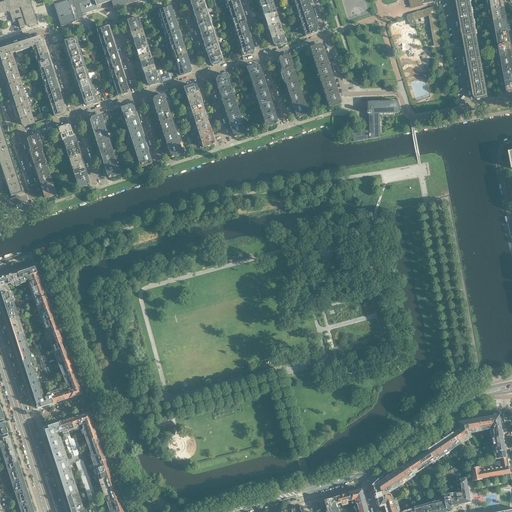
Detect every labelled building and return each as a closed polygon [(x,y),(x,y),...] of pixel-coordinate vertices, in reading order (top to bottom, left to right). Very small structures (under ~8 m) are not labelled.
[(36,22),(31,7),(29,0),(24,0),(6,0),(0,2),(0,13),(9,11),(13,22),(17,21),(20,27),(25,26),(25,25),(26,24),(26,25),(36,22)] [(125,4),(129,3),(129,4),(140,0),(68,0),(54,5),(58,18),(62,17),(64,24),(76,20),(75,17),(98,10),(96,6),(111,1),(114,9),(126,5),(125,4)] [(239,5),(238,3),(237,0),(234,0),(226,3),(228,8),(239,5)] [(309,6),(306,0),(302,0),(295,2),(297,9),(309,6)] [(409,0),(412,8),(419,6),(419,5),(418,5),(417,0),(409,0)] [(470,10),(468,0),(465,0),(457,2),(459,12),(470,10)] [(273,7),(271,1),(260,4),(261,7),(262,7),(262,10),(273,7)] [(204,10),(202,4),(192,7),(193,9),(192,10),(193,13),(194,13),(204,10)] [(241,10),(240,7),(239,7),(239,5),(228,8),(230,14),(240,11),(240,10),(241,10)] [(311,12),(310,9),(309,6),(297,9),(299,16),(311,12)] [(275,12),(273,7),(262,10),(263,13),(264,16),(275,12)] [(436,15),(434,7),(427,9),(407,15),(408,17),(407,17),(408,22),(409,22),(411,26),(416,24),(415,20),(429,16),(434,47),(440,46),(440,45),(441,45),(436,15)] [(172,14),(170,8),(159,11),(159,12),(160,12),(162,16),(161,16),(162,18),(165,16),(172,14)] [(206,16),(204,10),(194,13),(194,14),(195,17),(196,19),(206,16)] [(472,21),(470,10),(459,12),(461,23),(472,21)] [(242,17),(242,15),(241,11),(241,12),(240,11),(230,14),(232,20),(242,17)] [(277,18),(275,12),(264,16),(265,19),(266,22),(277,18)] [(313,19),(311,12),(299,16),(302,23),(313,19)] [(174,19),(174,17),(173,17),(172,14),(165,16),(162,18),(164,22),(163,22),(168,21),(174,19)] [(208,21),(206,16),(196,19),(197,21),(196,21),(197,24),(198,24),(198,25),(208,21)] [(245,22),(244,19),(243,19),(242,17),(232,20),(234,26),(244,23),(244,22),(245,22)] [(139,23),(138,19),(139,19),(138,18),(127,21),(129,27),(136,25),(136,26),(140,25),(139,23)] [(278,24),(277,18),(266,22),(267,25),(267,28),(278,24)] [(176,25),(175,22),(174,19),(168,21),(163,22),(163,23),(164,23),(165,27),(165,29),(176,25)] [(315,26),(313,19),(302,23),(304,29),(315,26)] [(210,27),(208,21),(198,25),(197,26),(199,29),(200,31),(210,27)] [(474,32),(472,21),(461,23),(463,34),(474,32)] [(246,29),(245,27),(246,26),(245,23),(244,23),(234,26),(236,32),(246,29)] [(280,30),(278,24),(267,28),(268,31),(269,30),(270,33),(280,30)] [(142,29),(141,29),(140,25),(136,26),(136,25),(129,27),(130,30),(130,31),(131,33),(137,31),(142,29)] [(178,31),(177,29),(176,25),(165,29),(166,31),(166,30),(168,35),(167,35),(172,34),(172,33),(178,31)] [(315,33),(316,31),(315,28),(316,28),(315,26),(304,29),(306,36),(315,33)] [(212,33),(210,27),(200,31),(200,33),(201,36),(202,36),(212,33)] [(109,34),(108,31),(109,30),(108,28),(107,28),(97,31),(97,32),(98,32),(99,35),(98,35),(98,36),(102,35),(103,36),(109,34)] [(144,36),(143,34),(142,34),(141,30),(142,30),(142,29),(137,31),(131,33),(131,36),(132,36),(133,39),(144,36)] [(248,34),(247,31),(246,29),(236,32),(238,38),(248,34)] [(282,36),(280,30),(270,33),(271,36),(270,36),(271,39),(272,39),(282,36)] [(180,37),(179,34),(178,31),(172,33),(172,34),(167,35),(167,36),(168,36),(169,40),(173,39),(180,37)] [(214,39),(212,33),(202,36),(202,37),(201,37),(202,40),(203,40),(204,42),(214,39)] [(112,39),(111,37),(110,37),(109,34),(103,36),(102,35),(98,36),(99,39),(100,39),(101,42),(100,42),(101,43),(112,39)] [(250,40),(249,38),(250,38),(249,35),(248,35),(248,34),(238,38),(240,44),(250,40)] [(145,42),(144,38),(144,36),(133,39),(134,42),(134,43),(134,45),(141,43),(141,44),(146,42),(145,42)] [(284,43),(282,36),(272,39),(273,44),(276,45),(284,43)] [(43,42),(42,41),(40,41),(39,37),(29,41),(31,47),(32,47),(32,46),(43,42)] [(182,43),(181,40),(180,37),(173,39),(169,40),(170,42),(171,46),(170,46),(171,47),(182,43)] [(476,43),(475,37),(471,37),(471,38),(464,40),(465,45),(476,43)] [(77,44),(75,39),(76,39),(76,38),(65,42),(64,43),(65,46),(66,46),(67,48),(77,44)] [(113,45),(112,42),(112,39),(101,43),(101,44),(102,43),(103,47),(102,48),(106,47),(106,48),(113,45)] [(216,45),(214,39),(204,42),(204,44),(204,45),(205,48),(216,45)] [(252,45),(251,42),(250,40),(240,44),(241,49),(240,50),(252,46),(252,45)] [(31,47),(29,41),(20,44),(22,50),(31,47)] [(45,48),(44,46),(44,45),(43,43),(43,42),(32,46),(34,52),(45,48)] [(147,47),(145,43),(146,43),(146,42),(141,44),(141,43),(134,45),(135,48),(136,48),(137,51),(144,49),(143,48),(147,47)] [(183,49),(182,46),(183,45),(182,43),(171,47),(172,47),(173,51),(172,51),(173,53),(177,52),(177,51),(183,49)] [(478,54),(476,43),(465,45),(467,56),(478,54)] [(22,50),(20,44),(10,47),(12,53),(22,50)] [(78,50),(77,44),(67,48),(67,50),(68,53),(80,50),(80,49),(78,50)] [(117,57),(116,54),(114,49),(114,48),(113,45),(106,48),(106,47),(102,48),(103,50),(104,50),(105,54),(104,54),(105,55),(107,59),(106,59),(110,58),(110,59),(117,57)] [(218,51),(216,45),(205,48),(206,49),(205,49),(206,52),(207,52),(207,54),(218,51)] [(322,51),(322,49),(321,46),(319,45),(310,48),(312,55),(323,51),(322,51)] [(252,53),(253,51),(253,50),(252,46),(240,50),(242,56),(252,53)] [(12,53),(10,47),(0,49),(0,50),(1,54),(0,54),(0,56),(11,53),(12,53)] [(149,53),(147,49),(148,49),(147,47),(143,48),(144,49),(137,51),(138,54),(137,54),(138,57),(150,53),(149,53)] [(47,54),(46,51),(45,51),(45,48),(34,52),(36,58),(47,54)] [(186,55),(185,52),(184,52),(183,49),(177,51),(177,52),(173,53),(174,53),(175,57),(174,57),(174,58),(179,56),(179,57),(186,55)] [(81,56),(79,51),(80,50),(68,53),(69,54),(68,54),(69,57),(70,57),(70,59),(81,56)] [(219,57),(218,51),(207,54),(208,56),(207,56),(208,60),(209,59),(209,60),(220,56),(219,57)] [(327,64),(323,51),(312,55),(316,68),(327,64)] [(12,59),(11,53),(0,56),(1,59),(2,62),(12,59)] [(150,58),(149,54),(150,54),(150,53),(138,57),(139,59),(140,59),(141,63),(147,60),(148,61),(151,60),(151,58),(150,58)] [(49,63),(47,57),(48,57),(47,54),(36,58),(40,69),(51,66),(50,63),(49,63)] [(480,65),(478,54),(467,56),(469,67),(480,65)] [(187,61),(186,57),(187,57),(186,55),(179,57),(179,56),(174,58),(175,58),(176,62),(177,64),(187,61)] [(292,67),(288,55),(280,58),(279,59),(282,70),(281,70),(292,67)] [(82,61),(81,56),(70,59),(71,61),(70,62),(71,65),(72,65),(83,62),(83,61),(82,61)] [(222,62),(220,56),(209,60),(210,64),(211,64),(212,65),(213,65),(222,62)] [(119,63),(118,60),(117,57),(110,59),(110,58),(106,59),(107,62),(108,61),(109,65),(108,66),(119,63)] [(15,66),(12,59),(2,62),(3,63),(2,63),(3,66),(4,68),(10,66),(11,67),(15,66)] [(153,64),(152,64),(151,60),(148,61),(147,60),(141,63),(142,66),(141,66),(142,69),(148,67),(148,66),(153,64)] [(189,66),(189,64),(188,64),(187,61),(177,64),(177,66),(178,65),(179,69),(178,70),(182,69),(182,68),(189,66)] [(511,67),(511,61),(502,63),(503,69),(511,67)] [(84,68),(83,62),(84,62),(83,62),(72,65),(72,66),(73,69),(74,71),(84,68)] [(120,69),(119,66),(120,65),(119,63),(108,66),(108,67),(109,66),(110,71),(114,70),(114,71),(120,69)] [(155,71),(154,69),(152,65),(153,65),(153,64),(148,66),(148,67),(142,69),(143,71),(144,74),(155,71)] [(332,77),(327,64),(316,68),(320,81),(332,77)] [(260,71),(259,70),(260,69),(259,69),(258,67),(258,66),(256,65),(247,68),(249,74),(260,71)] [(482,76),(480,65),(469,67),(471,78),(482,76)] [(16,71),(15,66),(11,67),(10,66),(4,68),(5,71),(4,71),(5,73),(6,73),(6,74),(16,71)] [(53,75),(51,69),(52,69),(51,66),(40,69),(44,81),(55,77),(54,74),(53,75)] [(189,73),(190,71),(189,66),(182,68),(182,69),(178,70),(178,71),(179,70),(181,76),(189,73)] [(293,72),(291,67),(292,67),(281,70),(283,76),(289,74),(289,73),(293,72)] [(511,73),(511,67),(503,69),(504,75),(511,73)] [(86,73),(84,68),(74,71),(75,73),(74,73),(75,77),(76,76),(76,77),(87,73),(86,73)] [(123,74),(122,72),(121,72),(120,69),(114,71),(114,70),(110,71),(110,73),(111,73),(112,77),(112,78),(123,74)] [(18,75),(16,71),(6,74),(6,75),(7,77),(8,80),(14,78),(14,77),(18,75)] [(156,77),(155,73),(155,71),(144,74),(145,77),(145,78),(146,80),(153,78),(157,77),(157,76),(156,77)] [(262,75),(261,73),(260,73),(260,71),(249,74),(249,77),(250,76),(251,80),(262,76),(261,76),(262,75)] [(295,79),(293,72),(289,73),(289,74),(283,76),(285,82),(295,79)] [(88,79),(86,74),(87,74),(87,73),(76,77),(76,78),(77,81),(78,83),(88,79)] [(124,80),(123,77),(124,77),(123,74),(112,78),(113,78),(114,82),(113,82),(113,83),(117,81),(118,82),(124,80)] [(20,82),(18,76),(18,75),(14,77),(14,78),(8,80),(9,82),(8,82),(9,85),(10,85),(10,86),(20,82)] [(228,81),(226,75),(217,78),(216,80),(216,81),(216,82),(216,83),(217,83),(217,84),(228,81)] [(263,82),(263,80),(263,79),(262,77),(262,76),(251,80),(253,83),(252,84),(252,86),(263,82)] [(484,86),(482,76),(471,78),(473,88),(484,86)] [(57,86),(55,80),(55,77),(44,81),(47,93),(58,89),(57,86)] [(158,83),(156,78),(157,77),(153,78),(146,80),(148,84),(150,86),(158,83)] [(336,90),(332,77),(320,81),(324,94),(336,90)] [(90,85),(88,79),(78,83),(79,85),(78,85),(79,88),(80,88),(80,89),(91,85),(91,84),(90,85)] [(297,84),(295,79),(285,82),(287,88),(293,86),(293,85),(297,84)] [(126,86),(126,83),(125,83),(124,80),(118,82),(117,81),(113,83),(114,85),(115,84),(116,88),(115,89),(126,86)] [(229,87),(228,84),(229,83),(228,81),(217,84),(218,87),(217,87),(218,89),(219,90),(218,90),(229,87)] [(22,89),(20,82),(10,86),(9,86),(10,89),(11,89),(12,91),(18,89),(18,90),(22,89)] [(266,87),(265,85),(264,85),(263,82),(252,86),(253,88),(254,88),(255,92),(266,88),(265,88),(266,87)] [(299,90),(297,84),(293,85),(293,86),(287,88),(289,94),(299,90)] [(92,91),(90,86),(91,86),(91,85),(80,89),(79,89),(80,93),(81,92),(82,95),(92,91)] [(197,91),(196,90),(197,89),(196,89),(196,87),(195,87),(193,85),(193,86),(184,88),(186,95),(197,91)] [(126,91),(127,91),(126,86),(115,89),(117,94),(118,94),(119,96),(126,93),(126,91)] [(486,95),(484,86),(473,88),(474,95),(474,96),(474,97),(475,97),(475,98),(476,98),(476,99),(477,99),(487,97),(487,95),(486,95)] [(232,93),(231,90),(230,91),(229,87),(218,90),(219,91),(219,94),(220,94),(221,96),(232,93)] [(267,94),(266,92),(267,91),(266,89),(265,89),(266,88),(255,92),(256,95),(255,95),(256,98),(267,94)] [(24,94),(22,89),(18,90),(18,89),(12,91),(12,94),(13,97),(14,97),(24,94)] [(61,98),(59,92),(58,89),(47,93),(51,104),(62,101),(61,98)] [(301,95),(299,90),(289,94),(291,100),(297,98),(297,97),(301,95)] [(340,103),(336,90),(324,94),(329,107),(340,103)] [(94,96),(92,91),(82,95),(82,97),(83,100),(95,97),(95,96),(94,96)] [(199,96),(198,94),(198,93),(197,91),(186,95),(187,97),(189,100),(199,97),(199,96)] [(233,99),(232,95),(233,95),(232,93),(221,96),(222,98),(221,99),(222,101),(223,102),(222,102),(233,99)] [(25,99),(24,94),(14,97),(14,98),(13,98),(14,101),(15,100),(15,103),(21,101),(21,100),(25,99)] [(269,99),(269,97),(268,96),(267,94),(256,98),(257,100),(258,100),(259,103),(270,100),(269,100),(269,99)] [(165,101),(163,95),(154,98),(153,100),(153,101),(153,103),(154,104),(154,105),(165,101)] [(303,102),(301,95),(297,97),(297,98),(291,100),(292,105),(303,102)] [(97,103),(95,97),(83,100),(85,104),(85,105),(87,106),(88,106),(97,103)] [(199,97),(189,100),(190,104),(189,104),(190,106),(201,103),(200,100),(200,98),(199,97)] [(27,105),(25,100),(25,99),(21,100),(21,101),(15,103),(16,105),(16,106),(16,108),(17,108),(17,109),(27,105)] [(236,104),(235,102),(234,102),(233,99),(222,102),(223,102),(223,103),(222,103),(223,105),(224,106),(225,108),(236,104)] [(271,106),(270,104),(271,103),(270,101),(269,101),(269,100),(270,100),(259,103),(260,107),(259,107),(260,109),(271,106)] [(65,111),(62,104),(63,104),(62,101),(51,104),(55,116),(64,113),(64,112),(65,111)] [(166,107),(165,104),(166,104),(165,101),(154,105),(155,107),(155,108),(155,110),(156,110),(156,111),(166,107)] [(304,107),(303,102),(292,105),(294,111),(301,109),(300,108),(304,107)] [(380,137),(379,114),(395,113),(397,113),(400,112),(398,102),(394,102),(368,102),(369,111),(368,111),(368,114),(369,114),(370,130),(352,134),(354,142),(370,139),(380,137)] [(203,107),(202,105),(201,105),(201,103),(190,106),(190,109),(191,108),(192,112),(203,108),(202,108),(203,107)] [(237,111),(235,107),(236,107),(236,104),(225,108),(225,110),(225,111),(226,113),(226,114),(237,111)] [(29,111),(27,105),(17,109),(17,110),(18,112),(19,115),(29,111)] [(134,111),(134,110),(134,109),(133,109),(133,107),(132,107),(131,106),(130,106),(121,109),(123,115),(134,111)] [(273,110),(272,108),(271,106),(260,109),(261,112),(262,112),(263,115),(273,112),(273,111),(273,110)] [(169,113),(168,110),(167,111),(166,107),(156,111),(156,112),(156,114),(157,114),(158,116),(169,113)] [(307,114),(304,107),(300,108),(301,109),(294,111),(296,117),(307,114)] [(204,114),(204,112),(204,111),(203,109),(203,108),(192,112),(193,115),(193,116),(193,118),(204,114)] [(31,117),(29,111),(19,115),(20,117),(19,117),(20,120),(21,120),(31,117)] [(136,116),(135,114),(135,113),(134,111),(123,115),(124,117),(125,117),(126,120),(136,117),(136,116)] [(239,116),(239,114),(238,114),(237,111),(226,114),(227,114),(226,115),(227,117),(228,117),(228,120),(239,116)] [(275,118),(274,115),(274,113),(273,112),(263,115),(264,118),(263,119),(264,121),(275,118)] [(170,119),(169,116),(170,115),(169,113),(158,116),(159,119),(158,119),(159,121),(160,122),(159,122),(170,119)] [(207,119),(206,117),(205,117),(204,114),(193,118),(194,120),(195,120),(196,123),(207,120),(206,120),(207,119)] [(103,121),(101,115),(92,118),(91,118),(90,120),(90,121),(91,123),(90,123),(91,124),(91,125),(103,121)] [(240,122),(239,119),(240,119),(239,116),(228,120),(229,122),(229,123),(229,125),(230,125),(230,126),(240,122)] [(33,123),(31,117),(21,120),(21,121),(21,124),(22,124),(23,125),(24,126),(33,123)] [(138,123),(137,121),(137,120),(137,118),(136,118),(136,117),(126,120),(127,124),(126,124),(127,126),(138,123)] [(277,124),(276,122),(277,122),(276,120),(275,120),(275,118),(264,121),(264,122),(265,121),(266,124),(265,124),(266,127),(277,124)] [(173,125),(172,122),(171,122),(170,119),(159,122),(160,123),(160,125),(161,126),(162,128),(173,125)] [(208,126),(207,124),(208,123),(207,121),(206,121),(207,120),(196,123),(197,127),(196,127),(197,130),(208,126)] [(103,127),(102,124),(103,124),(102,121),(103,121),(91,125),(92,127),(92,128),(92,130),(93,130),(93,131),(103,127)] [(243,128),(242,125),(241,126),(240,122),(230,126),(230,127),(231,129),(232,131),(243,128)] [(0,199),(22,193),(0,123),(0,199)] [(140,127),(139,125),(138,123),(127,126),(128,129),(130,132),(140,129),(140,128),(139,128),(140,127)] [(174,131),(173,127),(173,125),(162,128),(162,130),(162,131),(163,133),(163,134),(174,131)] [(73,137),(71,132),(69,127),(68,126),(59,129),(62,140),(74,137),(73,137)] [(210,131),(210,129),(209,128),(208,126),(197,130),(198,132),(199,132),(200,135),(210,132),(210,131)] [(106,133),(105,131),(103,127),(93,131),(93,132),(94,134),(95,137),(106,133)] [(245,134),(244,131),(243,131),(242,129),(243,128),(232,131),(233,134),(232,134),(233,136),(234,136),(234,137),(245,134)] [(142,135),(141,132),(141,130),(140,129),(130,132),(131,135),(130,136),(131,138),(142,135)] [(176,136),(176,134),(175,134),(174,131),(163,134),(164,134),(163,135),(164,137),(165,137),(166,140),(176,136)] [(212,138),(211,135),(212,135),(211,133),(210,133),(210,132),(200,135),(201,139),(200,139),(201,141),(212,138)] [(107,139),(106,136),(107,135),(106,133),(95,137),(96,139),(95,140),(96,142),(97,142),(97,143),(107,139)] [(144,139),(143,137),(142,137),(142,135),(131,138),(131,140),(132,140),(133,144),(144,140),(143,140),(144,139)] [(41,147),(37,136),(28,138),(27,140),(31,151),(30,151),(41,147)] [(178,142),(176,139),(177,139),(176,136),(166,140),(166,142),(166,143),(166,145),(167,145),(167,146),(178,142)] [(76,143),(74,137),(62,140),(63,141),(65,145),(69,144),(69,145),(76,143)] [(214,144),(213,142),(214,142),(213,140),(212,138),(201,141),(201,142),(202,142),(203,144),(202,145),(203,148),(214,144)] [(110,145),(109,142),(108,143),(107,139),(97,143),(97,144),(97,146),(98,146),(99,148),(110,145)] [(145,146),(145,144),(145,143),(144,141),(144,140),(133,144),(134,147),(134,150),(145,146)] [(180,148),(179,146),(178,142),(167,146),(168,146),(167,147),(168,149),(169,149),(169,151),(180,148)] [(77,149),(76,143),(69,145),(69,144),(65,145),(67,152),(77,149)] [(111,151),(110,147),(111,147),(110,145),(99,148),(100,151),(99,151),(100,153),(101,154),(100,154),(111,151)] [(147,151),(147,149),(146,149),(145,146),(134,150),(135,152),(136,152),(137,155),(148,152),(147,152),(147,151)] [(42,153),(40,148),(41,148),(41,147),(30,151),(32,157),(38,155),(38,154),(42,153)] [(182,154),(181,151),(180,151),(180,149),(180,148),(169,151),(170,154),(170,156),(171,156),(171,158),(182,154)] [(79,155),(77,149),(67,152),(69,157),(73,156),(73,157),(79,155)] [(114,156),(113,154),(112,154),(111,151),(100,154),(101,155),(101,157),(102,158),(103,160),(114,156)] [(149,158),(148,156),(149,155),(148,153),(147,153),(148,152),(137,155),(138,159),(137,159),(138,161),(149,158)] [(44,159),(42,153),(38,154),(38,155),(32,157),(34,163),(44,159)] [(81,160),(79,155),(73,157),(73,156),(69,157),(71,164),(81,160)] [(115,163),(114,159),(114,156),(103,160),(103,162),(103,163),(104,165),(104,166),(115,163)] [(151,164),(151,163),(151,162),(151,161),(150,160),(149,158),(138,161),(138,162),(139,162),(140,164),(139,165),(140,168),(151,164)] [(45,164),(44,159),(34,163),(35,169),(42,167),(42,166),(45,164)] [(83,166),(81,160),(71,164),(73,169),(76,167),(77,168),(83,166)] [(117,168),(117,166),(116,166),(115,163),(104,166),(105,166),(104,167),(105,169),(106,169),(106,172),(117,168)] [(48,171),(45,164),(42,166),(42,167),(35,169),(37,175),(48,171)] [(85,172),(83,166),(77,168),(76,167),(73,169),(75,175),(85,172)] [(120,174),(119,171),(118,172),(117,169),(118,169),(117,168),(106,172),(107,174),(107,175),(107,176),(108,176),(108,178),(120,174)] [(49,176),(48,171),(37,175),(39,180),(46,178),(45,177),(49,176)] [(87,178),(85,172),(75,175),(76,180),(80,179),(80,180),(87,178)] [(51,183),(49,176),(45,177),(46,178),(39,180),(41,186),(51,183)] [(89,184),(87,178),(80,180),(80,179),(76,180),(79,187),(89,184)] [(53,188),(51,183),(41,186),(43,192),(49,190),(49,189),(53,188)] [(55,195),(53,188),(49,189),(49,190),(43,192),(45,198),(55,195)] [(36,273),(34,267),(23,271),(25,277),(36,273)] [(26,280),(25,277),(23,271),(17,273),(17,274),(20,283),(21,283),(26,281),(26,280)] [(39,279),(36,273),(25,277),(26,280),(28,280),(29,282),(39,279)] [(17,274),(15,275),(15,274),(12,275),(15,286),(20,284),(21,283),(20,283),(17,274)] [(15,286),(12,275),(6,276),(8,284),(10,284),(11,285),(13,286),(15,286)] [(8,284),(6,276),(0,278),(0,285),(6,284),(6,285),(8,284)] [(41,285),(39,279),(29,282),(29,283),(31,288),(41,285)] [(9,292),(6,285),(6,284),(0,285),(0,291),(1,295),(9,292)] [(43,290),(41,285),(31,288),(33,294),(43,290)] [(45,296),(43,290),(33,294),(35,300),(45,296)] [(11,298),(9,292),(1,295),(4,303),(13,300),(12,298),(11,298)] [(47,302),(45,296),(35,300),(37,305),(47,302)] [(14,309),(12,303),(13,302),(13,300),(4,303),(6,311),(14,309)] [(49,307),(47,302),(37,305),(39,311),(49,307)] [(51,313),(49,307),(39,311),(41,317),(51,313)] [(16,314),(14,309),(6,311),(9,319),(18,316),(17,314),(16,314)] [(53,319),(51,313),(41,317),(44,323),(53,319)] [(19,325),(17,319),(19,319),(18,316),(9,319),(11,327),(19,325)] [(56,325),(53,319),(44,323),(46,328),(56,325)] [(21,331),(19,325),(11,327),(14,336),(23,333),(22,331),(21,331)] [(58,330),(56,325),(46,328),(48,334),(58,330)] [(60,336),(58,330),(48,334),(50,340),(60,336)] [(25,341),(23,336),(24,335),(23,333),(14,336),(17,344),(25,341)] [(62,342),(61,338),(60,336),(50,340),(52,346),(62,342)] [(41,343),(40,341),(39,338),(35,339),(33,340),(34,342),(35,347),(41,363),(43,372),(46,380),(51,379),(53,378),(51,372),(50,369),(49,366),(58,363),(68,359),(66,353),(56,357),(47,361),(46,358),(45,355),(43,349),(42,346),(41,343)] [(26,347),(25,341),(17,344),(19,352),(28,349),(28,347),(26,347)] [(64,348),(62,342),(52,346),(54,351),(64,348)] [(66,353),(64,348),(54,351),(56,357),(66,353)] [(30,358),(28,352),(29,352),(28,349),(19,352),(22,360),(30,358)] [(32,364),(30,358),(22,360),(25,369),(34,366),(33,363),(32,364)] [(71,365),(68,359),(58,363),(61,369),(71,365)] [(73,371),(71,365),(61,369),(63,374),(73,371)] [(35,374),(33,368),(34,368),(34,366),(25,369),(27,377),(35,374)] [(75,376),(73,371),(63,374),(65,380),(75,376)] [(37,380),(35,374),(27,377),(30,385),(39,382),(38,380),(37,380)] [(77,382),(75,376),(65,380),(67,385),(68,386),(68,385),(77,382)] [(40,391),(38,385),(40,384),(39,382),(30,385),(33,393),(40,391)] [(79,388),(77,382),(68,385),(68,386),(69,388),(67,389),(68,392),(79,388)] [(70,398),(68,392),(67,389),(66,388),(65,389),(65,388),(61,389),(64,400),(70,398)] [(81,394),(79,388),(68,392),(70,398),(81,394)] [(64,400),(61,389),(55,391),(58,401),(64,400)] [(43,399),(43,398),(40,391),(33,393),(35,401),(43,399)] [(55,391),(49,393),(53,403),(58,401),(55,391)] [(53,403),(49,393),(49,392),(47,393),(46,396),(46,397),(44,398),(47,405),(53,403)] [(47,405),(44,398),(43,398),(43,399),(35,401),(37,408),(47,405)] [(163,405),(156,407),(160,423),(167,421),(163,405)] [(502,427),(499,414),(498,412),(497,411),(495,411),(493,412),(492,413),(492,415),(493,417),(486,418),(488,429),(489,428),(491,428),(492,430),(492,431),(502,429),(501,427),(502,427)] [(90,419),(88,413),(76,417),(78,423),(90,419)] [(78,423),(76,417),(70,418),(74,429),(77,427),(78,427),(79,426),(78,423)] [(74,429),(70,418),(65,420),(68,430),(74,429)] [(488,429),(486,418),(480,419),(482,430),(486,429),(486,430),(488,430),(489,429),(489,428),(488,429)] [(92,425),(90,419),(78,423),(79,426),(79,425),(80,425),(82,428),(81,429),(92,425)] [(482,430),(480,419),(474,420),(475,427),(474,427),(475,431),(475,432),(478,432),(477,431),(482,430)] [(78,443),(77,441),(76,437),(71,439),(68,430),(65,420),(59,422),(62,432),(70,458),(66,459),(55,462),(57,468),(68,465),(74,462),(76,466),(76,468),(77,470),(79,478),(80,480),(82,485),(83,487),(84,491),(87,496),(89,502),(92,511),(96,511),(97,511),(101,510),(100,507),(100,505),(98,500),(97,498),(96,494),(94,488),(92,483),(88,471),(84,460),(82,454),(81,453),(80,450),(80,449),(78,443)] [(468,434),(467,430),(470,430),(468,421),(460,423),(461,429),(460,431),(462,435),(463,435),(466,440),(470,437),(471,438),(473,437),(470,434),(468,434)] [(62,432),(59,422),(53,424),(55,431),(56,433),(58,432),(59,433),(62,432)] [(55,431),(53,424),(43,427),(46,434),(55,431)] [(94,431),(92,425),(81,429),(83,434),(94,431)] [(503,436),(502,429),(492,431),(492,430),(491,430),(491,431),(491,435),(492,435),(493,438),(503,436)] [(58,436),(57,435),(57,434),(56,433),(55,431),(46,434),(47,440),(58,436)] [(96,436),(94,431),(83,434),(86,440),(96,436)] [(466,440),(463,435),(462,435),(460,431),(455,434),(461,443),(465,441),(465,442),(467,440),(466,440)] [(0,442),(10,439),(9,436),(9,435),(8,436),(8,434),(0,436),(0,442)] [(461,443),(455,434),(450,437),(456,446),(461,443)] [(60,442),(58,437),(58,436),(47,440),(49,445),(60,442)] [(98,442),(96,436),(86,440),(88,446),(98,442)] [(504,443),(503,436),(493,438),(493,441),(492,441),(493,445),(504,443)] [(456,446),(450,437),(445,441),(451,451),(453,449),(452,448),(456,446)] [(12,445),(12,442),(10,439),(0,442),(0,444),(1,448),(12,445)] [(451,451),(445,441),(439,444),(445,453),(449,451),(449,452),(451,451)] [(62,448),(60,442),(49,445),(51,451),(62,448)] [(100,448),(98,442),(88,446),(90,452),(100,448)] [(506,450),(504,443),(493,445),(494,449),(495,449),(495,452),(506,450)] [(445,453),(439,444),(434,448),(441,458),(443,456),(442,455),(445,453)] [(14,450),(13,447),(12,445),(1,448),(3,454),(14,450)] [(64,453),(62,448),(51,451),(53,457),(64,453)] [(102,453),(100,448),(90,452),(92,457),(102,453)] [(441,458),(434,448),(429,451),(435,460),(438,458),(439,459),(441,458)] [(16,456),(15,454),(14,450),(3,454),(5,460),(16,456)] [(507,458),(506,455),(506,450),(495,452),(491,453),(493,460),(502,459),(507,458)] [(435,460),(429,451),(424,454),(430,464),(432,463),(431,462),(435,460)] [(66,459),(64,453),(53,457),(55,462),(66,459)] [(104,459),(102,453),(92,457),(91,458),(93,463),(104,459)] [(430,464),(424,454),(418,458),(424,467),(428,465),(430,464)] [(480,462),(479,455),(476,456),(471,457),(471,458),(472,464),(480,462)] [(18,462),(17,458),(16,456),(5,460),(7,465),(18,462)] [(424,467),(418,458),(413,461),(420,471),(422,470),(421,469),(424,467)] [(507,458),(502,459),(502,461),(480,465),(480,467),(471,468),(473,481),(483,479),(482,478),(506,474),(508,484),(508,485),(509,485),(509,486),(510,486),(511,486),(511,485),(511,484),(510,473),(507,458)] [(106,465),(104,459),(93,463),(95,469),(106,465)] [(420,471),(413,461),(408,465),(414,474),(417,471),(418,472),(420,471)] [(20,468),(19,465),(18,462),(7,465),(9,471),(20,468)] [(69,470),(68,465),(57,468),(58,474),(69,470)] [(108,470),(107,468),(106,465),(95,469),(97,475),(108,470)] [(414,474),(408,465),(398,472),(404,481),(408,478),(408,479),(410,478),(410,477),(414,474)] [(471,502),(467,482),(464,467),(453,473),(454,481),(455,485),(457,493),(459,504),(471,502)] [(22,473),(20,470),(20,468),(9,471),(11,477),(22,473)] [(71,476),(69,470),(58,474),(60,480),(71,476)] [(110,476),(108,470),(97,475),(99,480),(110,476)] [(404,481),(398,472),(387,479),(393,487),(393,488),(397,485),(398,486),(400,485),(399,484),(404,481)] [(23,479),(23,477),(22,473),(11,477),(12,483),(23,479)] [(73,482),(71,476),(60,480),(62,485),(73,482)] [(112,482),(110,476),(99,480),(101,486),(112,482)] [(25,485),(24,481),(23,479),(12,483),(14,488),(25,485)] [(393,487),(387,479),(382,482),(386,489),(389,491),(390,490),(389,489),(393,487)] [(75,487),(73,482),(62,485),(64,491),(75,487)] [(114,487),(112,482),(101,486),(103,492),(114,487)] [(386,489),(382,482),(377,486),(379,493),(386,491),(386,493),(389,493),(389,491),(386,489)] [(27,490),(26,488),(25,485),(14,488),(16,494),(27,490)] [(77,493),(75,487),(64,491),(66,497),(77,493)] [(116,493),(114,487),(103,492),(105,497),(116,493)] [(29,496),(28,493),(27,490),(16,494),(18,500),(29,496)] [(366,501),(362,490),(350,493),(352,500),(352,503),(356,502),(357,504),(366,501)] [(393,501),(393,497),(392,498),(390,493),(389,493),(386,493),(386,491),(379,493),(382,504),(387,503),(388,509),(398,507),(397,501),(395,500),(393,501)] [(79,499),(77,493),(66,497),(68,502),(79,499)] [(118,499),(116,493),(105,497),(107,503),(118,499)] [(352,500),(350,493),(337,497),(338,504),(342,503),(342,505),(349,503),(348,501),(352,500)] [(459,504),(457,493),(451,494),(453,505),(459,504)] [(453,505),(451,494),(444,496),(445,500),(447,511),(452,511),(452,510),(452,509),(451,508),(450,508),(450,506),(453,505)] [(31,502),(30,500),(29,496),(18,500),(20,505),(31,502)] [(338,504),(337,497),(327,500),(326,499),(325,498),(324,499),(324,500),(325,504),(325,505),(325,506),(324,507),(325,506),(335,503),(337,504),(338,504)] [(80,505),(79,499),(68,502),(69,508),(80,505)] [(120,504),(118,499),(107,503),(109,509),(120,504)] [(367,507),(366,501),(357,504),(356,505),(357,508),(356,508),(356,511),(367,507)] [(441,511),(439,501),(437,502),(432,503),(434,511),(441,511)] [(33,508),(31,504),(31,502),(20,505),(22,511),(33,508)] [(338,509),(337,504),(335,503),(325,506),(324,507),(325,507),(326,507),(327,511),(338,509)] [(434,511),(432,503),(426,505),(427,511),(434,511)]
